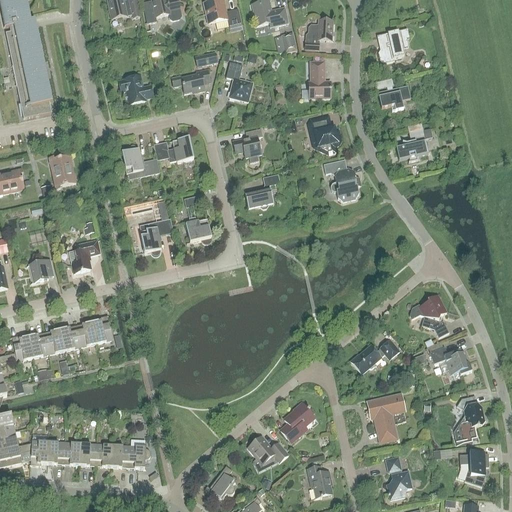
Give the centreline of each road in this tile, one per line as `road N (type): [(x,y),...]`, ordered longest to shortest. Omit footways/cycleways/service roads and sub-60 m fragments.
road 1 (residential): [(0,313),(208,267),(232,246),(200,124),(184,119),(118,134),(98,122),(77,0)]
road 2 (residential): [(396,200),(374,166),(357,113),(357,0)]
road 3 (residential): [(170,507),(178,482),(316,366)]
road 4 (residential): [(511,438),(484,338),(441,263)]
road 5 (residential): [(170,507),(120,493),(0,487)]
road 6 (residential): [(316,366),(441,263)]
road 7 (residential): [(360,511),(316,366)]
